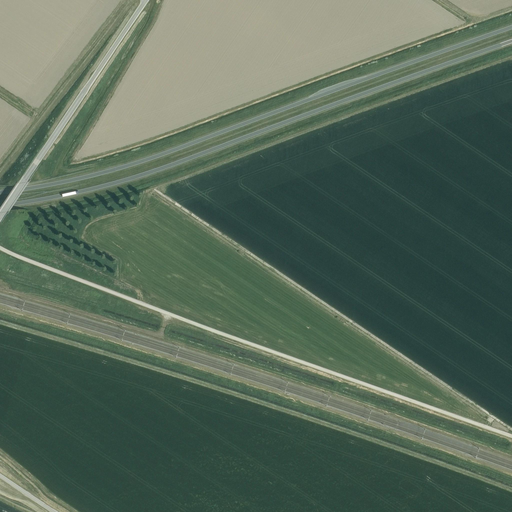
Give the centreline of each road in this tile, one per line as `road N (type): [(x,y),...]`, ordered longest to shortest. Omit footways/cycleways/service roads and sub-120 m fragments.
road 1 (trunk): [(511,27),(152,157),(0,192)]
road 2 (trunk): [(0,205),(156,170),(511,41)]
road 3 (unclassified): [(0,216),(145,0)]
road 4 (track): [(0,288),(156,334),(168,313)]
